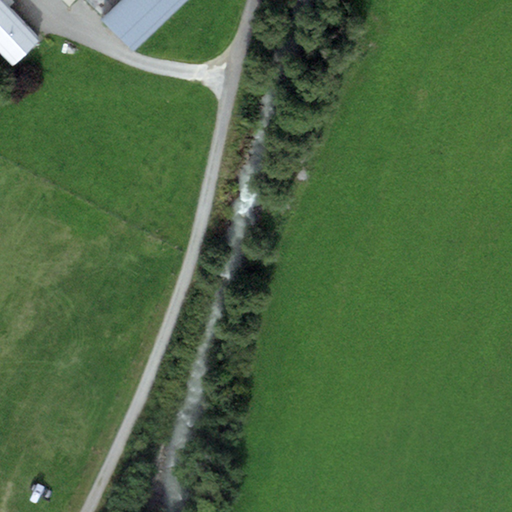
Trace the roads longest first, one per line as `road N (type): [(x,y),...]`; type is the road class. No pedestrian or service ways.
road 1 (track): [(91,511),(150,375),(210,195),(254,0)]
road 2 (track): [(235,83),(127,58),(59,0)]
